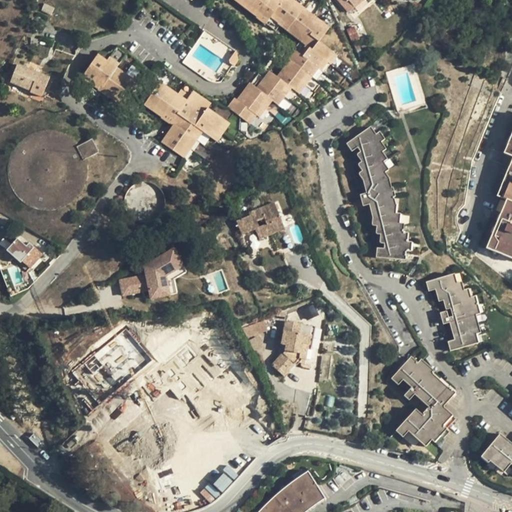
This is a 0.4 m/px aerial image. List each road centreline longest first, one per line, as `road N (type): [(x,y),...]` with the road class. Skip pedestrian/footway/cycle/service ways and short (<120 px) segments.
road 1 (tertiary): [(511,503),(321,445),(287,447),(258,469)]
road 2 (unknown): [(52,464),(118,405),(174,390)]
road 3 (tertiary): [(0,429),(101,511)]
